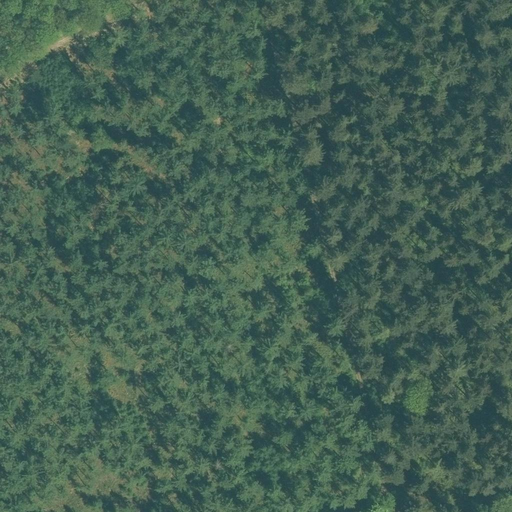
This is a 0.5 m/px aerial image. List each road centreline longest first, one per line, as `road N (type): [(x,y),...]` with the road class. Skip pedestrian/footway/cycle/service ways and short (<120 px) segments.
road 1 (track): [(392,511),(259,0)]
road 2 (track): [(0,76),(137,0)]
